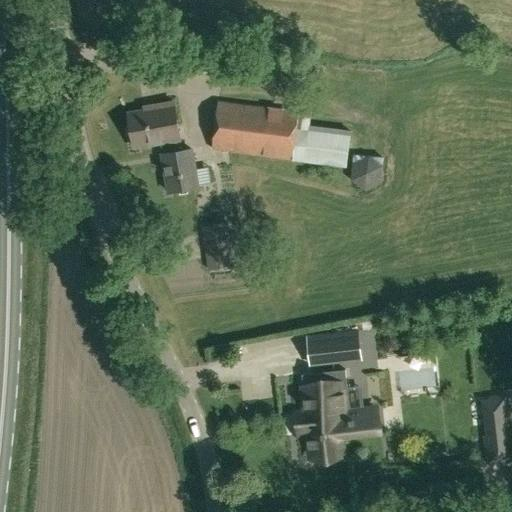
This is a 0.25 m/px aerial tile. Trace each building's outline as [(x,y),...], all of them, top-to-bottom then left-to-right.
[(208,71),(211,58),(205,52),(170,46),(160,50),(159,64),(170,73),(199,77),(208,71)] [(180,138),(173,100),(155,103),(156,107),(128,111),(130,121),(126,126),(128,133),(132,136),(134,145),(160,141),(162,153),(168,190),(198,185),(192,148),(178,150),(176,138),(180,138)] [(297,124),(299,111),(217,100),(211,149),(292,159),(297,124)] [(297,124),(292,159),(347,166),(351,131),(297,124)] [(382,182),(383,164),(369,154),(352,162),(351,179),(365,190),(382,182)] [(202,168),(204,189),(217,187),(215,166),(202,168)] [(207,269),(234,265),(228,222),(201,225),(207,269)] [(329,333),(332,362),(350,360),(347,332),(329,333)] [(406,399),(446,396),(443,355),(383,359),(384,374),(396,373),(398,408),(388,409),(390,432),(409,431),(406,399)] [(350,364),(352,400),(385,397),(384,379),(363,380),(361,363),(350,364)] [(305,411),(297,412),(300,435),(308,434),(310,457),(328,455),(329,461),(343,459),(340,435),(353,434),(352,426),(354,425),(353,419),(352,419),(351,411),(346,412),(342,383),(303,387),(305,411)] [(481,435),(484,462),(511,458),(511,451),(506,393),(488,395),(489,398),(480,399),(484,435),(481,435)] [(355,406),(356,433),(378,432),(377,405),(355,406)]
